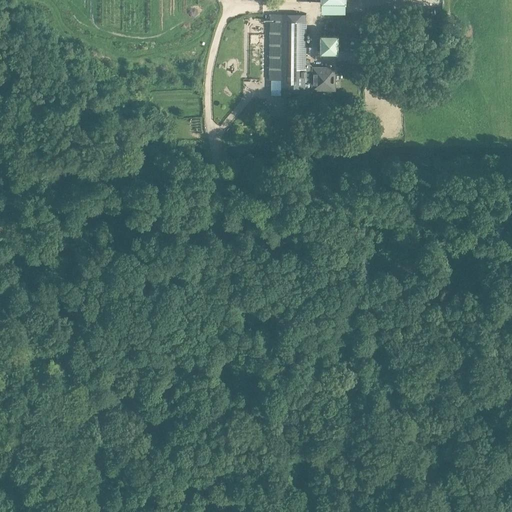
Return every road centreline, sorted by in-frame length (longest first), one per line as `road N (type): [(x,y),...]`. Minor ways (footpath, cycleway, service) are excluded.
road 1 (unknown): [(0,196),(358,214),(511,244)]
road 2 (tertiary): [(103,511),(107,473),(96,414),(52,337),(0,286)]
